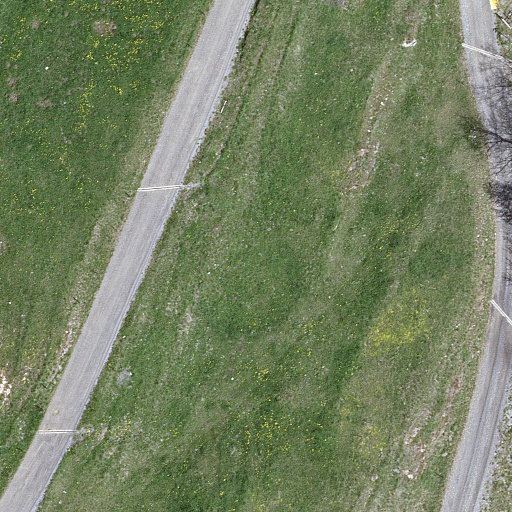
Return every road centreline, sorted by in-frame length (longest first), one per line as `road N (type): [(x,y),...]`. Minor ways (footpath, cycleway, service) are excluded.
road 1 (track): [(224,0),(114,293),(8,511)]
road 2 (track): [(475,0),(510,225),(506,291),(454,511)]
